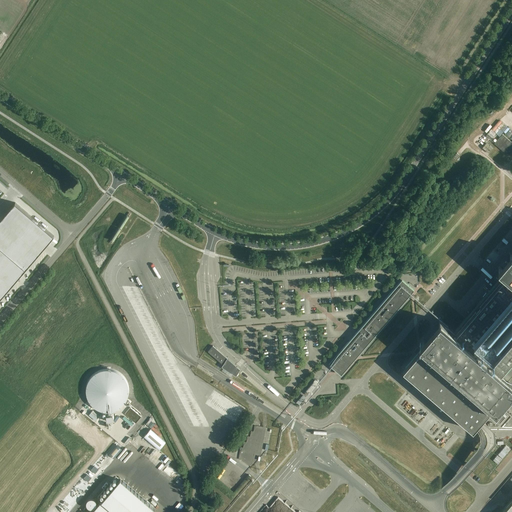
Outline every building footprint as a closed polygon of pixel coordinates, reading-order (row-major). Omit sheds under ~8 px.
[(511,106),(510,105),(503,115),(508,119),(506,121),(510,123),(511,120),(511,106)] [(488,123),(492,128),(500,120),(496,116),(488,123)] [(508,156),(511,150),(511,142),(503,135),(494,144),(508,156)] [(488,153),(492,148),(486,143),(482,147),(488,153)] [(0,220),(0,299),(54,236),(15,203),(0,220)] [(511,361),(511,362),(511,254),(511,253),(499,267),(507,274),(471,316),(455,334),(440,320),(439,322),(423,340),(420,344),(420,345),(421,344),(423,346),(403,370),(473,430),(477,425),(493,406),(496,408),(495,409),(496,410),(499,405),(496,402),(494,405),(490,402),(494,397),(495,398),(496,397),(495,396),(508,380),(501,373),(511,361)] [(341,375),(414,290),(402,279),(329,364),(341,375)] [(236,376),(240,370),(213,346),(208,352),(222,364),(223,365),(222,367),(236,376)] [(124,376),(118,371),(112,369),(105,369),(98,371),(92,375),(88,381),(86,388),(87,396),(90,402),(95,408),(102,411),(109,412),(116,410),(122,407),(126,401),(129,395),(129,388),(127,382),(124,376)] [(307,396),(319,383),(316,380),(304,393),(307,396)] [(299,405),(306,397),(303,395),(296,403),(299,405)] [(151,429),(144,437),(159,450),(166,442),(151,429)] [(240,464),(247,469),(251,464),(243,459),(240,464)] [(120,479),(91,511),(150,511),(154,508),(120,479)] [(179,498),(182,493),(176,489),(173,495),(179,498)] [(511,511),(511,501),(502,511),(511,511)]
